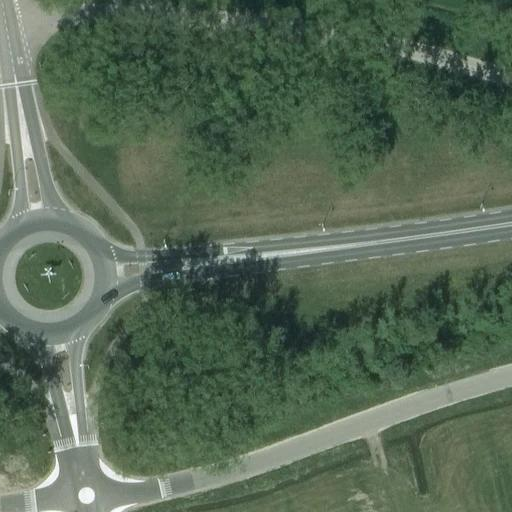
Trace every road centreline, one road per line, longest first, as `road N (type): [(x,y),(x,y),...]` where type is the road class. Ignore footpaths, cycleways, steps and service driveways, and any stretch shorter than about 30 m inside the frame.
road 1 (unclassified): [(3,21),(259,24),(511,84)]
road 2 (unclassified): [(94,487),(145,493),(511,382)]
road 3 (primary): [(273,255),(511,225)]
road 4 (primary): [(99,293),(273,255)]
road 5 (primary): [(273,255),(99,258)]
road 6 (unclassified): [(54,220),(15,88)]
road 7 (unclassified): [(15,88),(21,225)]
